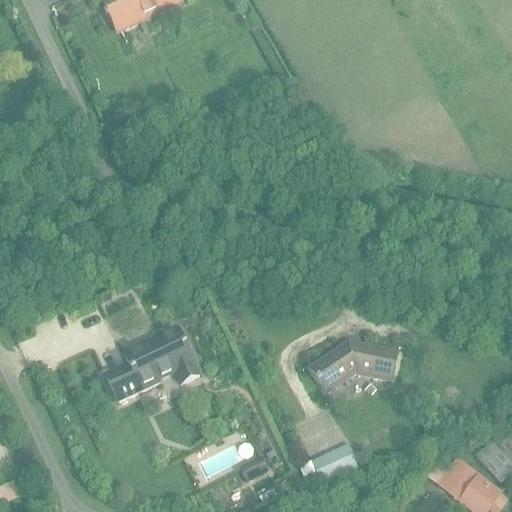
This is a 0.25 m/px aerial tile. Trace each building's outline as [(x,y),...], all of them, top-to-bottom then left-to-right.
[(104,0),(119,32),(180,3),(178,0),(104,0)] [(180,387),(199,378),(177,333),(146,348),(145,345),(122,356),(127,367),(104,378),(117,406),(159,386),(158,382),(173,374),(180,387)] [(356,376),(392,383),(397,356),(348,346),(310,371),(325,394),(352,377),(356,376)] [(310,465),(321,487),(358,470),(348,447),(310,465)] [(466,511),(491,511),(503,497),(456,461),(447,473),(436,463),(424,479),(466,511)] [(241,473),(247,486),(267,476),(260,463),(241,473)] [(15,489),(28,482),(21,467),(8,474),(15,489)]
